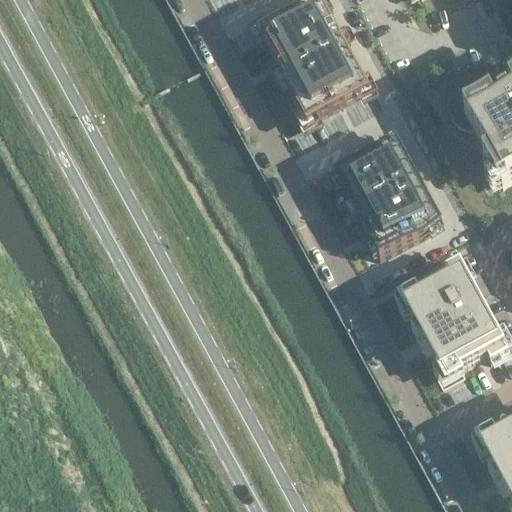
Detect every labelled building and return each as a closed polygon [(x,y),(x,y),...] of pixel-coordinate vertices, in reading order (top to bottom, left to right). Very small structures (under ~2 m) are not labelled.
[(319,5),(256,39),(308,134),(370,100),(319,5)] [(500,82),(496,69),(495,69),(495,70),(494,70),(493,70),(492,70),(491,70),(491,71),(490,71),(489,71),(488,71),(491,85),(500,82)] [(481,73),(480,73),(484,87),(491,85),(488,71),(487,71),(487,72),(486,72),(485,72),(484,72),(483,72),(483,73),(482,73),(481,73)] [(473,75),(476,89),(484,87),(480,73),(479,73),(479,74),(478,74),(477,74),(476,74),(475,74),(475,75),(474,75),(473,75)] [(466,77),(465,77),(469,91),(476,89),(473,75),(472,75),(472,76),(471,76),(470,76),(469,76),(468,76),(468,77),(467,77),(466,77)] [(458,80),(462,93),(469,91),(465,77),(465,78),(464,78),(463,78),(462,78),(462,79),(461,79),(460,79),(459,79),(459,80),(458,80)] [(454,81),(453,81),(453,82),(452,82),(451,82),(451,83),(450,83),(450,84),(449,84),(448,85),(448,86),(459,94),(462,93),(458,80),(457,80),(456,80),(456,81),(455,81),(454,81)] [(445,92),(445,96),(445,97),(459,97),(459,94),(448,86),(447,86),(447,87),(446,87),(446,88),(446,89),(446,90),(445,90),(445,91),(445,92)] [(511,90),(509,92),(511,97),(468,120),(466,121),(468,124),(473,134),(489,163),(483,166),(498,193),(501,191),(502,192),(504,191),(504,190),(511,185),(511,90)] [(459,97),(445,97),(445,98),(445,99),(445,100),(445,101),(445,102),(445,103),(446,103),(446,104),(446,105),(446,106),(460,104),(459,97)] [(460,104),(446,106),(446,107),(446,108),(447,108),(447,109),(447,110),(447,111),(447,112),(448,112),(448,113),(448,114),(448,115),(462,110),(460,107),(460,104)] [(465,116),(462,110),(448,115),(449,115),(449,116),(449,117),(449,118),(450,118),(450,119),(450,120),(451,120),(451,121),(451,122),(451,123),(452,123),(465,116)] [(452,123),(452,124),(453,124),(453,125),(453,126),(454,126),(454,127),(454,128),(455,128),(455,129),(456,129),(456,130),(457,130),(468,124),(466,121),(468,120),(465,116),(452,123)] [(473,134),(468,124),(457,130),(457,131),(458,131),(459,131),(459,132),(460,132),(460,133),(461,133),(462,133),(463,133),(463,134),(464,134),(465,134),(466,134),(467,134),(467,135),(468,135),(469,135),(470,135),(470,134),(471,134),(472,134),(473,134)] [(396,147),(333,181),(380,266),(442,231),(396,147)] [(416,293),(400,302),(448,390),(464,381),(461,376),(487,362),(490,369),(507,360),(509,358),(460,269),(444,278),(447,283),(419,299),(416,293)] [(493,434),(477,443),(511,506),(511,430),(496,440),(493,434)]
